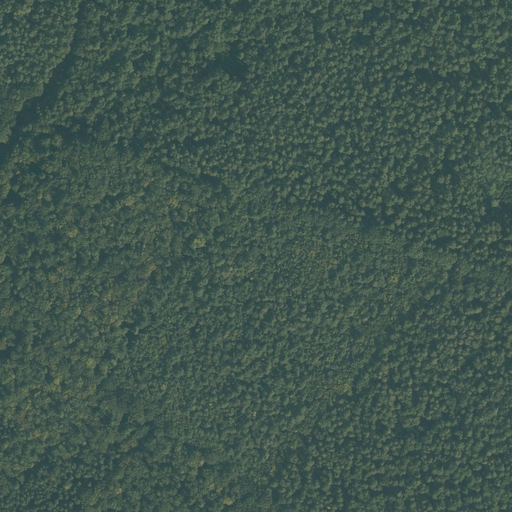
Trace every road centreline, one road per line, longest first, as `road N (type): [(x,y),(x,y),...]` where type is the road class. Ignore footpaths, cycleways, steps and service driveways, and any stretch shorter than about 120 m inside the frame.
road 1 (track): [(283,511),(0,307)]
road 2 (track): [(511,279),(244,188)]
road 3 (track): [(102,381),(244,188)]
road 4 (track): [(383,0),(244,188)]
road 5 (track): [(244,188),(30,115)]
road 6 (track): [(0,154),(69,64),(88,0)]
